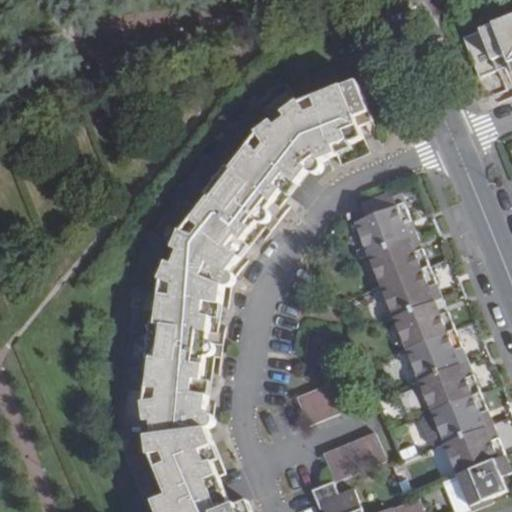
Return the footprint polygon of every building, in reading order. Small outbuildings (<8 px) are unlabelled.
[(486,36),(467,43),(480,76),(511,63),(511,12),(482,24),(486,36)] [(173,511),(249,511),(246,500),(230,507),(218,476),(225,473),(207,426),(210,423),(211,420),(212,418),(211,417),(211,414),(209,411),(206,410),(211,380),(206,378),(209,356),(213,354),(215,351),(216,349),(216,346),(217,344),(216,342),(215,339),(212,335),(216,312),(221,312),(226,279),(230,276),(231,276),(233,273),(233,271),(233,269),(233,265),(231,262),(251,239),(247,234),(261,216),(265,216),(268,215),(270,214),(272,213),(273,210),(274,209),(275,207),(275,205),(275,202),(274,200),(289,182),(292,185),(310,164),(314,166),(316,167),(319,166),(322,164),(323,163),(323,161),(324,157),(355,145),(353,140),(364,135),(360,124),(374,117),(357,77),(305,98),(301,93),(287,103),(290,107),(274,118),(272,114),(258,123),(260,127),(236,157),(231,154),(205,186),(209,191),(183,223),(180,223),(173,238),(176,239),(169,256),(166,254),(159,267),(164,269),(157,316),(151,315),(144,357),(150,358),(145,399),(140,399),(141,416),(146,416),(148,434),(143,435),(144,451),(149,450),(173,511)] [(358,224),(371,255),(410,240),(404,226),(415,222),(408,204),(397,209),(392,195),(361,207),(367,220),(358,224)] [(404,226),(410,240),(421,236),(415,222),(404,226)] [(421,236),(410,240),(416,254),(426,251),(421,236)] [(410,240),(371,255),(384,288),(433,267),(426,251),(416,254),(410,240)] [(433,267),(384,288),(396,318),(434,303),(429,291),(441,286),(433,267)] [(429,291),(434,303),(445,298),(441,286),(429,291)] [(445,298),(434,303),(440,317),(450,312),(445,298)] [(434,303),(396,318),(409,351),(458,332),(450,312),(440,317),(434,303)] [(409,351),(422,383),(460,368),(455,354),(465,350),(458,332),(409,351)] [(471,364),(465,350),(455,354),(460,368),(471,364)] [(471,364),(460,368),(466,381),(476,377),(471,364)] [(422,383),(435,414),(483,395),(476,377),(466,381),(460,368),(422,383)] [(338,383),(325,387),(335,414),(348,409),(338,383)] [(325,387),(311,392),(322,420),(335,414),(325,387)] [(322,420),(311,392),(298,397),(309,425),(322,420)] [(435,414),(447,445),(485,430),(480,417),(490,413),(483,395),(435,414)] [(480,417),(485,430),(496,426),(490,413),(480,417)] [(436,449),(447,445),(435,414),(425,418),(423,424),(431,447),(436,449)] [(491,444),(502,439),(496,426),(485,430),(491,444)] [(459,476),(508,457),(502,439),(491,444),(485,430),(447,445),(459,476)] [(362,438),(373,466),(386,461),(375,433),(362,438)] [(348,443),(359,471),(373,466),(362,438),(348,443)] [(346,476),(349,475),(359,471),(348,443),(336,448),(346,476)] [(321,454),(333,481),(346,476),(336,448),(321,454)] [(506,481),(511,477),(511,466),(508,457),(459,476),(473,511),(494,504),(492,498),(510,491),(506,481)] [(390,511),(389,506),(373,511),(363,511),(349,475),(346,476),(333,481),(311,490),(319,510),(324,508),(325,511),(390,511)] [(473,511),(459,476),(445,482),(456,511),(473,511)] [(407,504),(410,511),(426,511),(421,499),(407,504)]
